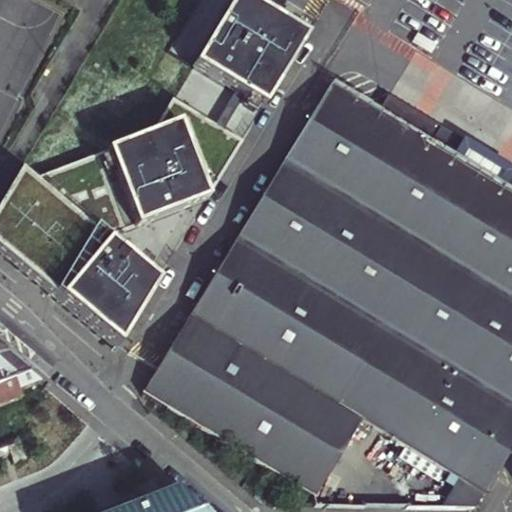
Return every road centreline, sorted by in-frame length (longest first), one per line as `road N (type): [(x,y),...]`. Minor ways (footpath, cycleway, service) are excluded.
road 1 (residential): [(111,405),(234,511)]
road 2 (residential): [(111,405),(0,314)]
